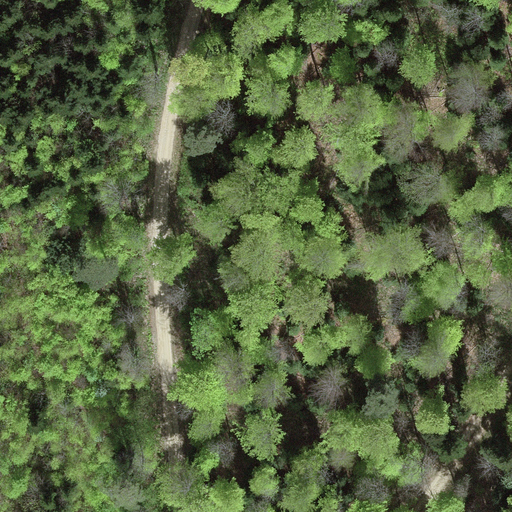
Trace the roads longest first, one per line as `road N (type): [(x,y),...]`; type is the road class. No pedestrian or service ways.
road 1 (track): [(200,0),(165,112),(153,220),(175,428),(175,511)]
road 2 (track): [(511,360),(425,511)]
